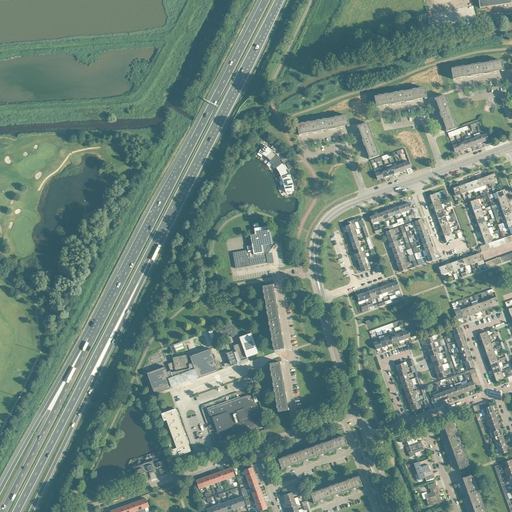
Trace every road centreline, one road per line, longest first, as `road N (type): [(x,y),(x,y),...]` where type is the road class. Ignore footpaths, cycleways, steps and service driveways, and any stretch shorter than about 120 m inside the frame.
road 1 (motorway): [(265,0),(91,339)]
road 2 (motorway): [(16,511),(148,252)]
road 3 (motorway): [(29,511),(148,252)]
road 4 (motorway): [(148,252),(278,0)]
road 5 (motorway): [(91,339),(2,511)]
road 6 (residential): [(84,511),(256,447)]
road 7 (motorway): [(91,339),(0,491)]
road 8 (residential): [(297,433),(277,281),(299,276)]
road 9 (residential): [(511,88),(507,73),(457,82),(462,98),(502,93)]
road 10 (residential): [(358,144),(352,129),(303,139),(308,155),(347,149)]
road 11 (residential): [(433,115),(427,101),(380,109),(385,127),(424,121)]
